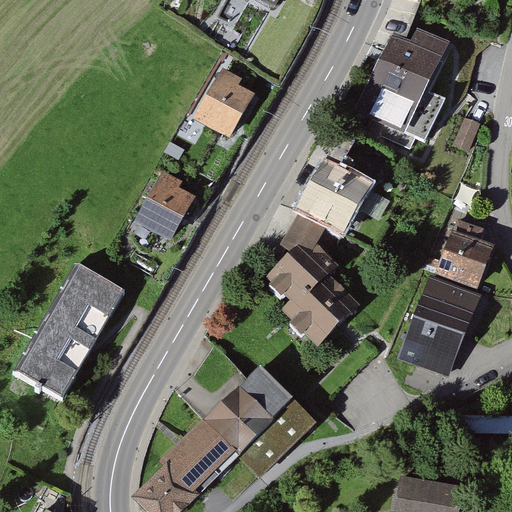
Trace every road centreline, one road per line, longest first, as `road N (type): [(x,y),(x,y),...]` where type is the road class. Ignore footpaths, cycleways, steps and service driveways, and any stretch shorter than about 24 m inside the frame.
road 1 (secondary): [(110,511),(131,418),(365,0)]
road 2 (residential): [(511,246),(499,212),(499,152),(511,84)]
